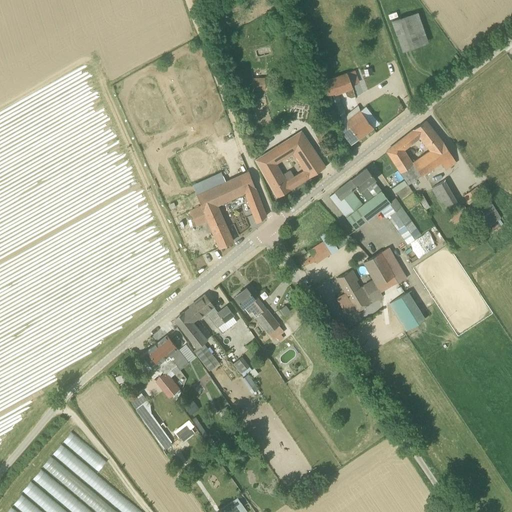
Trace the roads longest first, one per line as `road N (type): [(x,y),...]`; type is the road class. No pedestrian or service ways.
road 1 (unclassified): [(0,476),(70,392),(265,231)]
road 2 (unclassified): [(453,511),(265,231)]
road 3 (unclassified): [(265,231),(511,38)]
road 4 (track): [(188,0),(276,222)]
